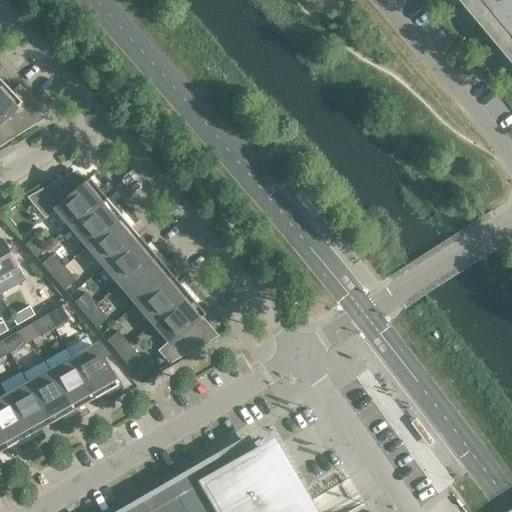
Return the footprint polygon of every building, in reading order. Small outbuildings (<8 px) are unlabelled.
[(508,0),(465,0),(462,3),(480,24),(508,0)] [(511,33),(511,0),(508,0),(480,24),(498,45),(511,33)] [(511,33),(498,45),(511,62),(511,33)] [(11,93),(2,83),(0,85),(0,144),(47,116),(19,86),(11,93)] [(55,208),(55,209),(71,227),(105,198),(96,188),(99,186),(92,177),(89,180),(88,178),(83,182),(74,172),(28,198),(45,217),(55,208)] [(114,208),(105,198),(71,227),(87,247),(124,215),(116,206),(114,208)] [(132,224),(124,215),(87,247),(103,266),(138,237),(129,226),(132,224)] [(35,235),(24,245),(35,258),(46,248),(35,235)] [(0,236),(0,275),(17,267),(0,237),(0,236)] [(146,247),(138,237),(103,266),(120,285),(157,253),(149,244),(146,247)] [(164,262),(157,253),(120,285),(136,304),(170,275),(162,265),(164,262)] [(52,254),(41,264),(52,277),(63,267),(52,254)] [(74,280),(63,267),(52,277),(63,289),(74,280)] [(179,285),(170,275),(136,304),(152,323),(189,292),(182,283),(179,285)] [(85,292),(74,302),(84,315),(96,305),(85,292)] [(197,301),(189,292),(152,323),(169,342),(159,351),(169,362),(215,336),(199,318),(204,314),(194,303),(197,301)] [(107,318),(96,305),(84,315),(95,328),(107,318)] [(11,316),(16,325),(34,315),(28,306),(11,316)] [(68,319),(61,306),(46,315),(53,327),(68,319)] [(53,327),(46,315),(31,323),(39,336),(53,327)] [(24,344),(17,331),(3,340),(10,352),(24,344)] [(117,331),(106,340),(117,353),(128,344),(117,331)] [(0,358),(10,352),(3,340),(0,341),(0,358)] [(139,357),(128,344),(117,353),(128,366),(139,357)] [(94,346),(71,359),(94,398),(105,392),(107,395),(120,387),(113,374),(111,375),(94,346)] [(94,398),(71,359),(50,371),(73,414),(84,408),(82,405),(94,398)] [(73,414),(50,371),(28,384),(50,423),(61,417),(63,420),(73,414)] [(50,423),(28,384),(6,396),(29,438),(40,433),(38,430),(50,423)] [(29,438),(6,396),(0,399),(0,438),(6,448),(17,441),(19,444),(29,438)] [(118,511),(267,511),(240,464),(230,470),(220,454),(118,511)]
